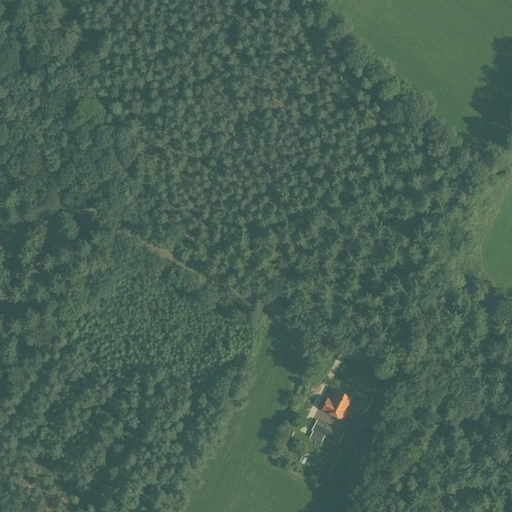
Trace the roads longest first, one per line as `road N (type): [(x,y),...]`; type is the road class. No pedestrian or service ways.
road 1 (tertiary): [(511,408),(394,370),(0,166)]
road 2 (track): [(133,231),(124,173),(54,0)]
road 3 (track): [(121,229),(0,386)]
